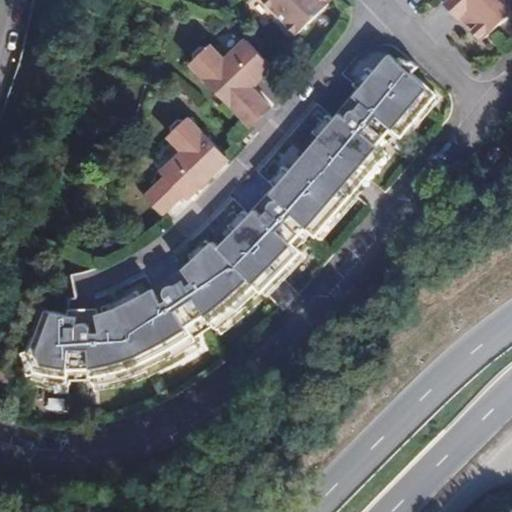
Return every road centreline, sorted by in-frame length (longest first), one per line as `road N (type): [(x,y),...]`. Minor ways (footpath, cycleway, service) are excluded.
road 1 (residential): [(487,115),(298,333),(209,408),(125,449),(76,456),(0,446)]
road 2 (residential): [(383,5),(177,236),(94,290)]
road 3 (primary): [(511,320),(309,511)]
road 4 (primary): [(391,511),(511,391)]
road 5 (residential): [(487,115),(383,5)]
